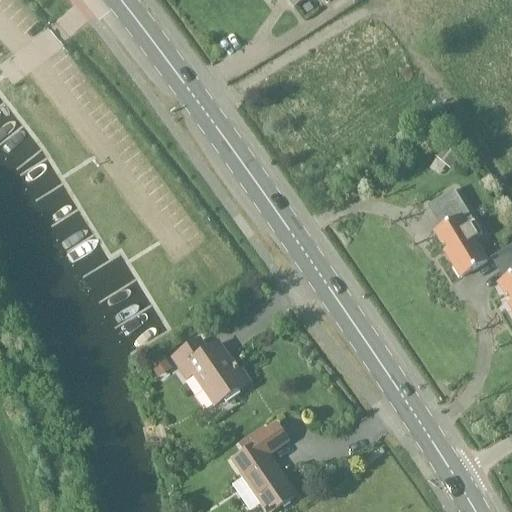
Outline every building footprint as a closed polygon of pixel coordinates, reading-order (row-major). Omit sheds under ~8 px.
[(270,0),(272,2),(275,0),(288,0),(295,9),(306,0),(270,0)] [(462,154),(448,142),(439,154),(453,165),(462,154)] [(448,256),(461,278),(488,262),(476,241),(483,237),(455,190),(431,205),(444,226),(435,232),(443,244),(445,243),(451,252),(448,256)] [(511,246),(494,257),(507,279),(497,285),(511,309),(511,246)] [(237,369),(232,372),(225,362),(227,361),(217,347),(207,354),(199,343),(173,361),(187,381),(195,376),(217,407),(248,386),(237,369)] [(157,359),(147,365),(153,374),(163,368),(157,359)] [(265,511),(277,511),(297,499),(286,483),(287,482),(269,457),(288,444),(276,427),(256,440),(255,438),(241,447),(247,455),(233,464),(265,511)]
